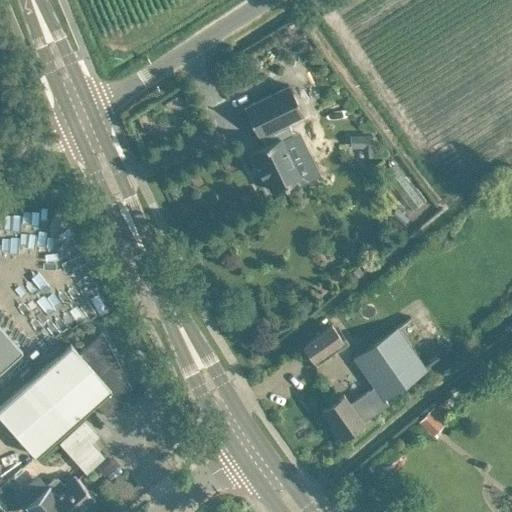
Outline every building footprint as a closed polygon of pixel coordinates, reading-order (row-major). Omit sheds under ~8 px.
[(289,84),(244,106),(258,135),(260,134),(265,143),(252,150),(259,165),(257,166),(262,176),(264,175),(271,189),(299,176),(283,143),(294,138),(286,121),(303,113),(289,84)] [(320,109),(346,97),(343,91),(317,103),(320,109)] [(367,119),(357,105),(350,110),(360,124),(367,119)] [(362,133),(350,133),(350,146),(362,145),(362,154),(373,154),(372,133),(362,133)] [(397,208),(390,217),(400,226),(408,218),(397,208)] [(358,265),(352,270),(357,276),(363,271),(358,265)] [(0,367),(22,348),(0,323),(0,367)] [(316,364),(345,343),(332,324),(303,344),(316,364)] [(343,393),(322,408),(341,436),(363,421),(362,420),(375,411),(388,402),(384,397),(426,367),(397,325),(354,356),(375,386),(364,394),(350,403),(343,393)] [(0,405),(0,414),(35,455),(95,402),(103,411),(131,387),(102,331),(79,352),(70,343),(0,405)] [(433,406),(418,421),(433,435),(447,420),(442,415),(434,408),(433,406)] [(83,419),(59,440),(85,469),(102,455),(89,440),(97,434),(83,419)] [(25,505),(31,511),(77,511),(94,497),(74,475),(64,484),(58,477),(54,477),(46,483),(47,485),(25,505)]
